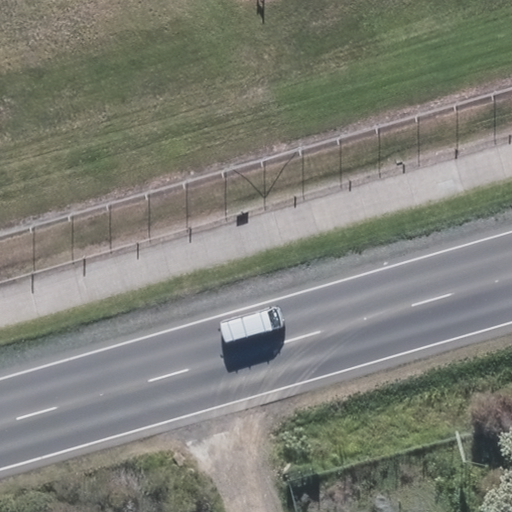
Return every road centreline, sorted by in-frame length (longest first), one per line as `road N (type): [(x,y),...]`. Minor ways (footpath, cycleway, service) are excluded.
road 1 (secondary): [(511,282),(0,421)]
road 2 (unknown): [(183,371),(229,511)]
